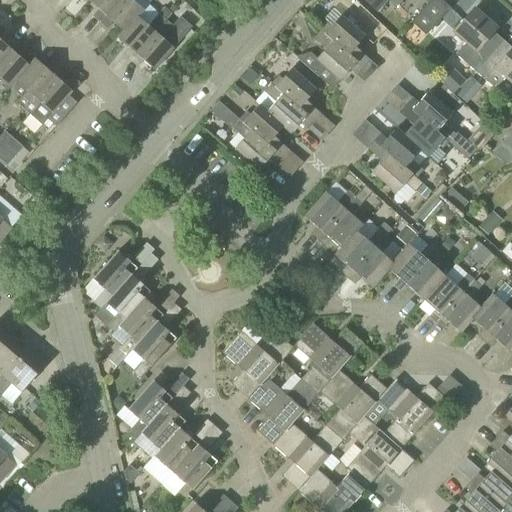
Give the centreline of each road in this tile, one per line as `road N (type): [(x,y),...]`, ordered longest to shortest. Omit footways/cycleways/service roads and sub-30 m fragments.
road 1 (residential): [(398,511),(477,422),(482,393),(373,312),(311,296),(271,256)]
road 2 (residential): [(271,256),(294,194),(330,163),(351,109),(401,51)]
road 3 (residential): [(71,333),(60,289),(66,253),(158,141)]
road 4 (residential): [(208,316),(206,383),(263,511)]
road 5 (residential): [(158,141),(113,81),(20,0)]
road 6 (residential): [(158,141),(282,0)]
road 7 (residential): [(271,256),(158,141)]
road 8 (residential): [(100,451),(71,333)]
